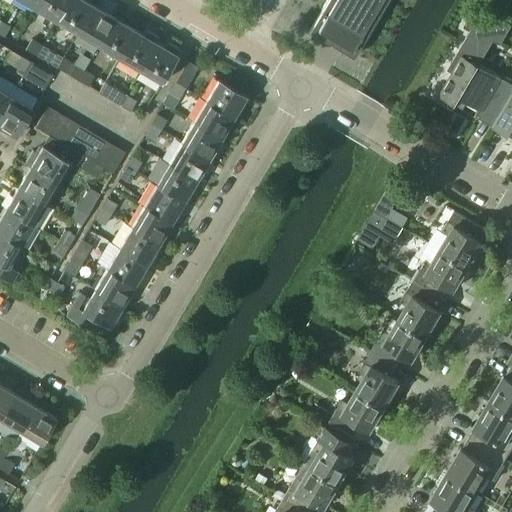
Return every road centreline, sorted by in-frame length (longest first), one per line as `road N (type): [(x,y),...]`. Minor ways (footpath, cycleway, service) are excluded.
road 1 (residential): [(113,400),(302,87)]
road 2 (residential): [(377,511),(511,283)]
road 3 (residential): [(511,211),(302,87)]
road 4 (residential): [(302,87),(154,0)]
road 5 (residential): [(113,400),(0,336)]
road 6 (residential): [(46,511),(113,400)]
